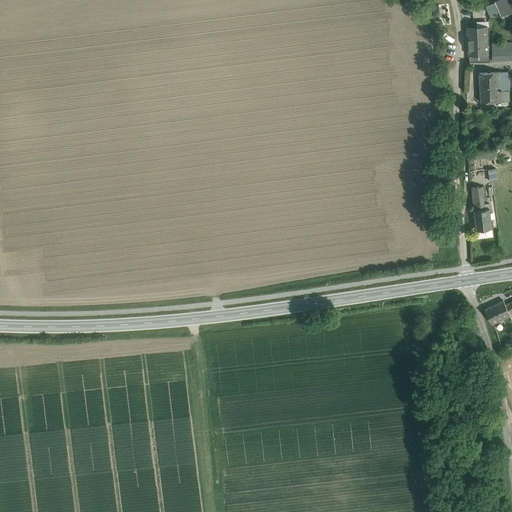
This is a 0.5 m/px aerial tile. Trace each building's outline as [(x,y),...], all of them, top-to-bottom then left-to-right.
[(511,0),(497,0),(495,1),(501,15),(511,11),(511,0)] [(487,26),(468,27),(469,53),(487,53),(490,53),(490,45),(487,45),(487,26)] [(511,42),(493,43),(493,58),(511,57),(511,42)] [(487,53),(469,53),(469,61),(490,61),(491,53),(490,53),(487,53)] [(509,71),(479,72),(481,101),(510,100),(509,71)] [(485,149),(470,151),(471,158),(486,156),(485,149)] [(482,186),(472,187),(474,210),(485,209),(484,204),(482,186)] [(474,210),(476,230),(492,228),(491,218),(494,218),(493,214),(490,214),(490,208),(489,208),(489,203),(484,204),(485,209),(474,210)] [(503,299),(485,308),(492,323),(509,315),(511,317),(511,316),(511,300),(505,304),(503,299)]
